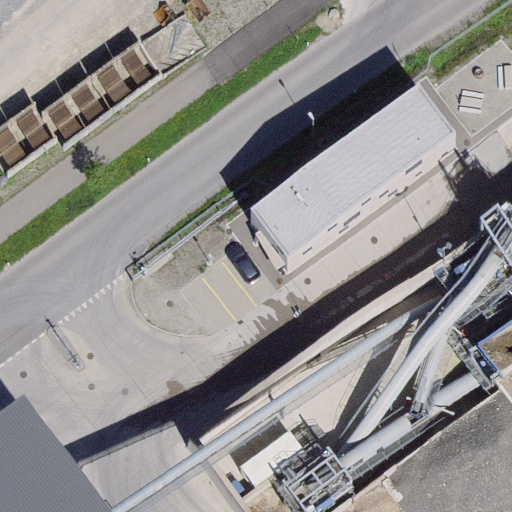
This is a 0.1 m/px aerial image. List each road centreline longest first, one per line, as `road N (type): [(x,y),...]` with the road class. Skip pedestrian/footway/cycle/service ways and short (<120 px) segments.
road 1 (tertiary): [(424,0),(0,318)]
road 2 (track): [(0,120),(158,0)]
